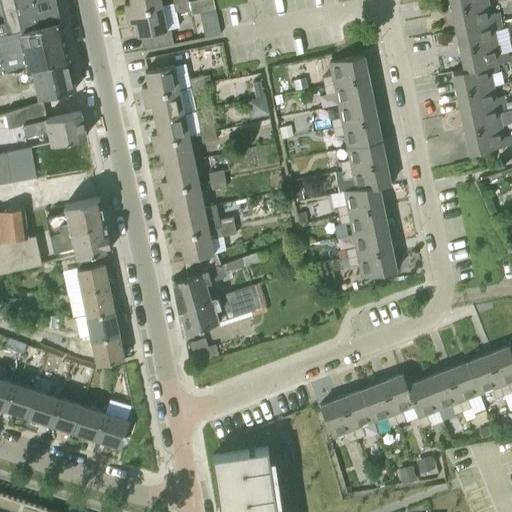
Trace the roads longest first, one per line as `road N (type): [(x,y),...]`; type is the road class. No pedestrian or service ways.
road 1 (residential): [(174,412),(413,327),(437,307),(441,280),(388,0)]
road 2 (residential): [(174,412),(86,0)]
road 3 (residential): [(191,491),(143,495),(0,450)]
